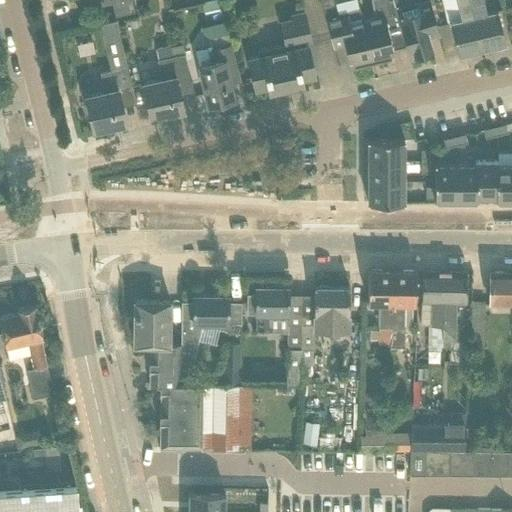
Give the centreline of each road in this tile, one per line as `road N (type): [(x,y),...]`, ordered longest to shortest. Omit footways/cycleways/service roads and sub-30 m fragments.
road 1 (residential): [(329,116),(50,166)]
road 2 (tertiary): [(70,247),(323,240)]
road 3 (tertiary): [(323,240),(511,243)]
road 4 (residential): [(329,116),(511,73)]
road 5 (residential): [(118,511),(82,336)]
road 6 (residential): [(50,166),(15,0)]
road 7 (residential): [(323,240),(329,116)]
